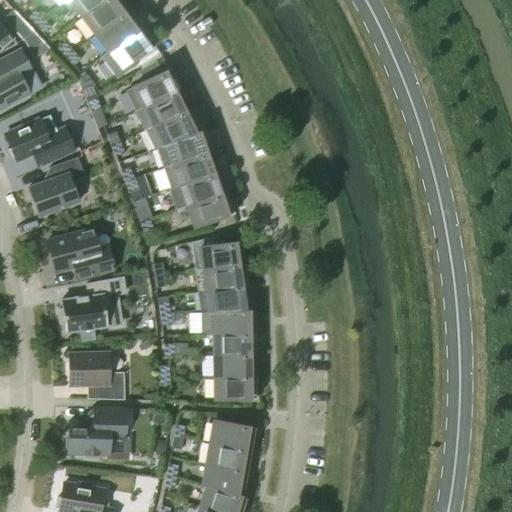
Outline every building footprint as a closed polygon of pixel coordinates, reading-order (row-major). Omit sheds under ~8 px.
[(68,0),(69,0),(81,17),(103,0),(68,0)] [(103,0),(81,17),(94,34),(125,11),(128,9),(121,0),(120,0),(118,2),(116,0),(103,0)] [(35,26),(43,19),(35,10),(27,17),(35,26)] [(125,11),(94,34),(107,51),(138,28),(138,29),(141,26),(134,17),(131,19),(125,11)] [(31,32),(20,19),(10,27),(21,40),(31,32)] [(43,19),(35,26),(44,34),(51,28),(43,19)] [(0,49),(13,39),(0,23),(0,49)] [(107,51),(108,51),(100,57),(117,79),(137,64),(134,59),(154,44),(147,34),(144,36),(138,29),(138,28),(107,51)] [(32,35),(25,38),(33,53),(40,49),(32,35)] [(65,57),(72,51),(64,42),(57,49),(65,57)] [(0,59),(0,108),(29,93),(22,78),(33,72),(20,48),(0,59)] [(72,51),(65,57),(73,66),(81,59),(72,51)] [(125,91),(134,111),(177,90),(177,91),(180,89),(175,79),(172,80),(167,70),(133,87),(125,91)] [(87,100),(96,97),(93,88),(95,86),(84,73),(76,79),(83,89),(82,89),(87,100)] [(134,111),(135,111),(144,130),(186,109),(187,110),(190,109),(185,98),(181,99),(177,91),(177,90),(134,111)] [(96,97),(87,100),(97,128),(106,124),(96,97)] [(191,119),(187,110),(186,109),(144,130),(154,150),(162,146),(165,145),(165,144),(201,132),(194,117),(191,119)] [(41,164),(46,162),(73,150),(64,128),(50,135),(43,132),(38,120),(5,135),(11,148),(7,149),(12,160),(15,158),(16,160),(35,152),(41,164)] [(110,146),(120,142),(115,131),(106,134),(110,146)] [(206,141),(201,132),(165,144),(165,145),(172,165),(208,152),(208,153),(212,152),(208,141),(206,141)] [(120,142),(110,146),(115,157),(124,153),(120,142)] [(208,152),(172,165),(163,168),(170,188),(179,185),(215,173),(216,173),(219,172),(215,161),(212,162),(208,153),(208,152)] [(34,203),(39,216),(78,202),(71,182),(84,177),(77,158),(49,168),(52,178),(28,188),(29,191),(27,195),(30,201),(34,203)] [(124,182),(133,178),(129,167),(120,170),(124,182)] [(215,173),(179,185),(186,205),(222,193),(223,194),(226,193),(222,181),(219,182),(216,173),(215,173)] [(133,178),(124,182),(128,193),(132,202),(141,199),(138,189),(133,178)] [(222,193),(186,205),(193,226),(194,226),(194,227),(233,213),(229,202),(226,203),(223,194),(222,193)] [(140,222),(149,218),(145,207),(135,211),(140,222)] [(153,230),(149,218),(140,222),(144,233),(153,230)] [(77,281),(82,279),(114,271),(107,246),(98,248),(93,229),(47,241),(55,272),(74,267),(77,281)] [(237,242),(219,244),(217,236),(190,242),(194,271),(202,269),(240,264),(240,265),(244,264),(242,253),(239,253),(237,242)] [(154,276),(164,275),(162,263),(152,264),(154,276)] [(197,292),(205,291),(243,285),(243,286),(247,286),(245,274),(242,274),(240,265),(240,264),(202,269),(194,271),(197,292)] [(165,287),(164,275),(154,276),(156,288),(165,287)] [(64,322),(65,332),(107,326),(104,309),(118,307),(116,294),(124,292),(122,278),(87,285),(88,296),(61,300),(62,310),(58,310),(60,323),(64,322)] [(243,285),(205,291),(197,292),(200,312),(208,312),(208,313),(212,313),(212,312),(250,311),(248,295),(245,296),(243,286),(243,285)] [(160,314),(169,313),(168,301),(158,302),(160,314)] [(252,322),(250,311),(212,312),(212,313),(208,313),(208,312),(200,312),(201,334),(213,334),(251,333),(251,334),(254,334),(254,322),(252,322)] [(171,325),(169,313),(160,314),(161,326),(171,325)] [(251,343),(251,334),(251,333),(213,334),(213,355),(251,355),(255,355),(255,343),(251,343)] [(164,356),(174,356),(173,344),(163,344),(164,356)] [(99,399),(124,400),(123,373),(109,373),(108,354),(68,355),(69,385),(98,384),(99,399)] [(251,355),(213,355),(213,377),(252,376),(252,377),(255,377),(255,365),(251,365),(251,355)] [(159,378),(169,378),(169,366),(159,366),(159,378)] [(252,376),(213,377),(214,399),(256,399),(255,386),(252,387),(252,377),(252,376)] [(169,378),(159,378),(160,390),(170,390),(169,378)] [(124,440),(125,409),(94,408),(93,422),(69,421),(69,436),(66,439),(66,447),(68,450),(68,453),(84,454),(86,457),(95,457),(98,454),(108,455),(109,440),(124,440)] [(246,450),(250,451),(252,439),(248,438),(250,427),(213,420),(213,421),(209,442),(247,449),(246,450)] [(175,424),(173,436),(183,438),(185,426),(175,424)] [(183,438),(173,436),(171,448),(181,450),(183,438)] [(247,449),(209,442),(205,464),(243,470),(243,471),(246,472),(248,460),(245,459),(246,450),(247,449)] [(158,443),(156,454),(163,455),(165,444),(158,443)] [(168,464),(166,475),(176,477),(178,465),(168,464)] [(243,470),(205,464),(201,486),(205,487),(205,486),(242,497),(245,481),(241,481),(243,471),(243,470)] [(176,477),(166,475),(164,487),(174,489),(176,477)] [(105,511),(107,503),(105,500),(101,499),(103,490),(90,488),(88,485),(79,483),(76,486),(63,484),(61,498),(57,497),(55,508),(59,508),(59,511),(63,511),(105,511)] [(205,486),(205,487),(199,507),(216,511),(241,511),(242,508),(240,508),(242,497),(205,486)]
